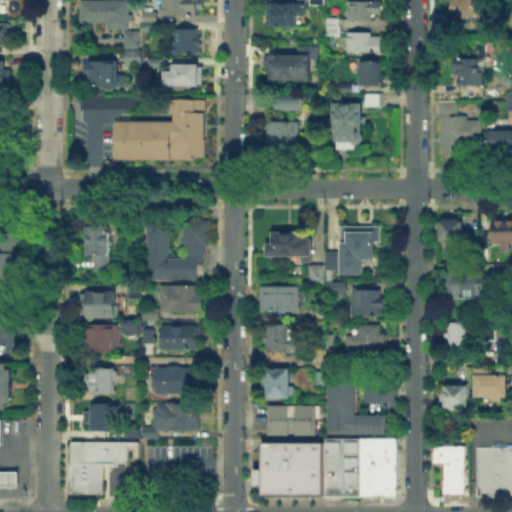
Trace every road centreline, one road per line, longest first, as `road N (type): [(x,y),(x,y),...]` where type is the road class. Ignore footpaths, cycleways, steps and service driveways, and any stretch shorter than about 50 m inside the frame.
road 1 (residential): [(0,186),(511,188)]
road 2 (residential): [(48,511),(47,0)]
road 3 (residential): [(415,511),(415,0)]
road 4 (residential): [(234,511),(234,0)]
